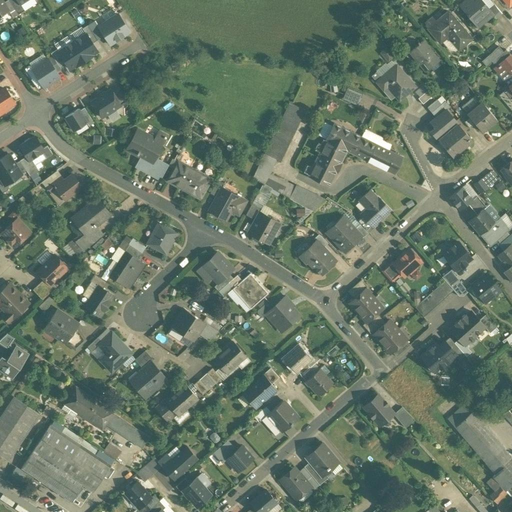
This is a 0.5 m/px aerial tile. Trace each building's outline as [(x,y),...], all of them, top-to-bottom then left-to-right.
[(7,0),(3,3),(7,9),(13,18),(18,15),(9,0),(7,0)] [(20,4),(17,0),(9,0),(18,15),(25,10),(20,4)] [(35,0),(26,0),(20,4),(25,10),(37,3),(35,0)] [(488,8),(482,0),(466,0),(460,6),(477,27),(493,14),(493,13),(488,8)] [(501,12),(494,3),(488,8),(493,13),(493,14),(495,17),(501,12)] [(471,39),(448,11),(428,28),(440,42),(448,35),(453,41),(451,42),(452,43),(454,42),(459,49),(471,39)] [(130,32),(118,14),(98,26),(104,36),(110,45),(130,32)] [(104,36),(98,26),(95,21),(88,25),(98,40),(104,36)] [(82,28),(86,34),(87,34),(93,43),(98,40),(88,25),(82,28)] [(86,34),(73,42),(85,61),(93,55),(93,54),(98,51),(93,43),(87,34),(86,34)] [(439,61),(423,41),(410,52),(426,72),(439,61)] [(77,66),(85,61),(73,42),(59,51),(58,51),(67,64),(70,69),(76,65),(77,66)] [(499,46),(488,56),(492,61),(504,52),(499,46)] [(393,56),(386,48),(381,53),(388,61),(393,56)] [(60,68),(67,64),(58,51),(59,51),(57,49),(51,53),(53,56),(60,68)] [(504,52),(492,61),(498,68),(500,67),(501,68),(502,67),(501,66),(503,64),(501,62),(510,55),(506,50),(504,52)] [(511,56),(510,55),(501,62),(503,64),(501,66),(502,67),(501,68),(500,67),(498,68),(496,69),(508,83),(504,87),(506,90),(510,86),(511,88),(511,56)] [(60,68),(53,56),(48,59),(56,72),(61,69),(60,68)] [(33,69),(38,77),(44,86),(59,77),(56,72),(48,59),(47,59),(33,69)] [(33,69),(30,64),(25,68),(33,81),(38,77),(33,69)] [(415,86),(397,65),(382,77),(377,71),(372,75),(377,82),(391,99),(395,95),(399,100),(415,86)] [(44,86),(38,77),(33,81),(38,90),(44,86)] [(428,90),(423,85),(415,91),(420,97),(428,90)] [(119,87),(112,91),(121,105),(127,100),(119,87)] [(362,94),(347,87),(342,99),(357,105),(362,94)] [(0,91),(0,90),(0,113),(6,109),(5,108),(14,103),(4,88),(0,91)] [(104,92),(97,97),(98,98),(92,102),(101,117),(107,114),(116,108),(121,105),(112,91),(111,89),(105,94),(104,92)] [(420,97),(418,98),(423,104),(432,96),(428,90),(420,97)] [(461,104),(466,111),(481,101),(476,95),(461,104)] [(437,99),(428,107),(432,112),(441,104),(437,99)] [(441,104),(432,112),(436,117),(446,109),(447,110),(450,107),(445,100),(441,104)] [(290,102),(265,154),(276,159),(280,162),(305,110),(290,102)] [(496,119),(482,102),(467,114),(474,123),(482,132),(490,124),(495,120),(496,120),(496,119)] [(116,108),(107,114),(112,121),(120,115),(116,108)] [(78,109),(65,117),(74,131),(87,122),(85,120),(78,109)] [(426,125),(452,156),(472,140),(447,110),(446,109),(436,117),(426,125)] [(474,123),(467,114),(466,112),(460,117),(469,127),(474,123)] [(94,122),(90,117),(85,120),(87,122),(89,126),(94,122)] [(362,137),(334,124),(326,139),(346,149),(346,150),(347,150),(354,153),(362,137)] [(163,143),(137,130),(127,148),(142,157),(138,166),(148,171),(153,162),(155,157),(163,143)] [(35,136),(20,146),(27,156),(29,160),(31,159),(45,150),(35,136)] [(402,157),(362,137),(354,153),(394,173),(402,157)] [(326,139),(309,176),(329,186),(347,150),(346,150),(346,149),(326,139)] [(211,178),(180,161),(183,155),(178,152),(174,159),(178,160),(167,180),(200,198),(211,178)] [(8,153),(0,158),(0,177),(5,184),(21,174),(15,164),(8,153)] [(276,159),(265,154),(253,178),(263,183),(264,184),(269,173),(276,159)] [(31,159),(29,160),(27,156),(20,160),(26,170),(30,175),(38,170),(31,159)] [(169,165),(155,157),(153,162),(148,171),(161,178),(169,165)] [(21,174),(26,170),(20,160),(15,164),(21,174)] [(511,160),(502,169),(511,182),(511,160)] [(42,181),(45,185),(61,173),(58,169),(42,181)] [(498,179),(491,171),(481,179),(488,187),(498,179)] [(65,180),(55,187),(56,189),(65,200),(83,187),(73,173),(65,180)] [(296,186),(269,173),(264,184),(272,188),(290,198),(296,186)] [(61,175),(46,186),(52,192),(56,189),(55,187),(65,180),(61,175)] [(5,184),(0,177),(0,188),(3,193),(8,189),(5,184)] [(481,179),(481,178),(474,184),(481,193),(488,187),(481,179)] [(217,180),(210,193),(216,196),(221,187),(222,187),(224,184),(217,180)] [(501,180),(495,185),(501,191),(506,186),(501,180)] [(264,184),(263,183),(259,191),(265,194),(270,192),(272,188),(264,184)] [(324,200),(296,186),(290,198),(306,207),(313,211),(324,200)] [(222,187),(221,187),(216,196),(209,210),(226,220),(233,207),(241,211),(247,200),(222,187)] [(462,187),(449,197),(460,210),(468,203),(473,199),(462,187)] [(378,198),(370,190),(359,200),(367,208),(361,214),(363,216),(372,226),(373,226),(390,209),(379,197),(378,198)] [(486,207),(477,196),(473,199),(468,203),(477,214),(483,209),(486,207)] [(97,198),(71,218),(84,234),(87,231),(88,232),(97,225),(110,214),(97,198)] [(262,208),(253,203),(246,215),(255,219),(259,211),(260,211),(262,208)] [(477,214),(469,221),(480,234),(494,222),(483,209),(477,214)] [(260,211),(259,211),(255,219),(248,232),(269,244),(281,223),(260,211)] [(343,215),(335,223),(337,225),(327,234),(345,252),(362,236),(356,228),(343,215)] [(372,226),(363,216),(358,220),(361,224),(369,232),(374,227),(373,226),(372,226)] [(494,222),(480,234),(490,246),(510,229),(500,217),(494,222)] [(2,232),(2,233),(15,246),(30,231),(17,218),(2,232)] [(177,233),(158,223),(147,243),(166,253),(177,233)] [(369,232),(361,224),(356,228),(362,236),(363,238),(369,232)] [(97,225),(88,232),(87,231),(84,234),(91,244),(104,233),(97,225)] [(84,234),(77,239),(76,237),(68,243),(78,255),(91,244),(84,234)] [(328,243),(321,236),(319,234),(314,238),(316,241),(317,240),(323,247),(328,243)] [(145,245),(133,237),(129,243),(140,251),(145,245)] [(316,241),(300,256),(307,263),(308,261),(315,269),(317,267),(323,273),(336,260),(323,247),(317,240),(316,241)] [(472,258),(459,242),(443,254),(456,270),(462,266),(462,267),(467,263),(466,262),(472,258)] [(511,243),(498,255),(508,268),(511,265),(511,243)] [(420,261),(410,250),(406,253),(405,251),(397,258),(398,260),(394,263),(394,264),(402,273),(406,269),(410,273),(417,268),(417,264),(420,261)] [(217,251),(202,266),(218,283),(229,273),(233,268),(217,251)] [(127,252),(120,263),(118,262),(110,275),(129,287),(137,275),(136,274),(143,263),(127,252)] [(55,255),(38,271),(40,274),(39,275),(42,278),(43,277),(44,278),(50,284),(67,267),(67,264),(64,261),(61,260),(55,255)] [(393,262),(383,270),(392,281),(402,273),(394,264),(394,263),(393,262)] [(218,283),(214,286),(219,291),(233,278),(229,273),(218,283)] [(268,293),(250,273),(242,280),(233,288),(233,289),(234,288),(243,299),(243,300),(250,308),(268,293)] [(106,282),(95,274),(90,281),(98,286),(98,285),(102,288),(106,282)] [(501,290),(488,274),(486,274),(472,285),(471,285),(480,296),(485,302),(486,302),(484,299),(491,293),(493,296),(501,290)] [(233,278),(219,291),(224,297),(233,289),(233,288),(242,280),(237,275),(233,278)] [(44,278),(33,289),(42,299),(54,288),(50,284),(44,278)] [(361,280),(348,292),(354,298),(365,288),(366,289),(368,287),(361,280)] [(445,280),(415,307),(424,317),(454,290),(445,280)] [(9,282),(0,291),(0,305),(3,308),(19,293),(9,282)] [(98,286),(85,305),(101,316),(114,296),(102,288),(98,285),(98,286)] [(471,285),(466,289),(475,300),(480,296),(471,285)] [(354,298),(350,302),(358,312),(374,298),(366,289),(365,288),(354,298)] [(19,293),(3,308),(7,313),(3,316),(8,322),(12,318),(13,319),(29,303),(19,293)] [(273,307),(266,313),(266,314),(281,331),(300,315),(289,303),(291,302),(285,296),(273,307)] [(374,298),(358,312),(367,321),(367,322),(377,313),(383,308),(374,298)] [(268,301),(257,311),(262,317),(266,314),(266,313),(273,307),(268,301)] [(205,323),(184,308),(172,326),(173,327),(168,333),(179,340),(183,334),(193,341),(198,333),(205,323)] [(78,323),(57,309),(44,328),(65,342),(76,325),(78,323)] [(479,320),(471,311),(466,315),(465,315),(464,315),(465,315),(460,319),(475,336),(485,327),(479,320)] [(377,313),(367,322),(367,321),(363,325),(368,330),(381,318),(377,313)] [(496,327),(486,314),(479,320),(485,327),(490,332),(496,327)] [(381,318),(368,330),(372,335),(374,334),(373,334),(385,323),(381,318)] [(475,336),(460,319),(456,323),(455,323),(456,324),(451,329),(459,338),(465,345),(475,336)] [(385,323),(373,334),(374,334),(382,343),(398,329),(389,320),(385,323)] [(218,331),(205,323),(198,333),(208,340),(218,331)] [(76,325),(65,342),(76,349),(86,340),(76,325)] [(398,329),(382,343),(391,353),(392,352),(406,340),(406,339),(398,329)] [(123,343),(112,331),(102,341),(98,345),(99,345),(106,353),(100,359),(112,372),(132,352),(131,352),(123,343)] [(7,333),(0,339),(0,343),(7,348),(10,344),(15,338),(7,333)] [(98,336),(88,346),(92,351),(99,345),(98,345),(102,341),(98,336)] [(454,343),(449,337),(445,341),(457,355),(461,351),(454,343)] [(459,338),(454,343),(461,351),(466,356),(471,352),(465,345),(459,338)] [(406,340),(392,352),(397,357),(410,345),(406,340)] [(233,341),(214,358),(227,373),(246,356),(233,341)] [(436,342),(421,356),(434,371),(448,358),(450,360),(457,355),(445,341),(439,346),(436,342)] [(13,350),(7,359),(2,356),(0,358),(0,368),(13,377),(28,354),(16,346),(15,347),(10,344),(8,347),(13,350)] [(299,345),(284,359),(296,372),(297,371),(306,363),(311,359),(299,345)] [(336,345),(327,353),(331,357),(340,349),(336,345)] [(185,360),(193,353),(188,347),(180,354),(185,360)] [(144,351),(135,359),(143,368),(149,362),(150,363),(152,361),(144,351)] [(143,368),(130,380),(136,387),(140,384),(149,395),(167,379),(161,373),(160,374),(150,363),(149,362),(143,368)] [(306,363),(297,371),(301,375),(310,367),(306,363)] [(315,372),(306,381),(319,395),(333,383),(325,375),(330,371),(324,365),(315,372)] [(310,367),(301,375),(306,381),(315,372),(310,367)] [(221,378),(212,368),(206,373),(215,383),(221,378)] [(279,377),(271,368),(263,375),(264,376),(264,375),(272,384),(279,377)] [(215,383),(206,373),(199,379),(208,389),(215,383)] [(272,384),(264,375),(264,376),(243,394),(255,408),(267,398),(268,399),(272,395),(271,394),(277,389),(272,384)] [(208,389),(199,379),(193,384),(202,394),(208,389)] [(185,383),(166,400),(165,399),(156,407),(168,421),(177,413),(179,415),(198,398),(185,383)] [(113,411),(76,386),(65,403),(102,428),(105,423),(113,411)] [(392,411),(379,395),(372,401),(371,400),(364,406),(378,423),(382,424),(387,419),(387,416),(387,415),(392,411)] [(39,414),(14,397),(0,417),(0,453),(9,459),(39,414)] [(299,417),(283,400),(270,412),(270,413),(274,417),(272,418),(284,431),(299,417)] [(511,456),(473,411),(468,405),(450,421),(495,474),(511,456)] [(402,406),(393,414),(405,427),(414,419),(402,406)] [(266,407),(254,416),(259,422),(270,413),(270,412),(266,407)] [(149,436),(113,411),(105,423),(142,448),(149,436)] [(143,431),(146,427),(131,417),(128,421),(143,431)] [(110,465),(50,424),(32,451),(83,484),(83,485),(92,491),(103,475),(93,468),(99,459),(109,466),(110,465)] [(104,450),(117,458),(122,449),(109,441),(104,450)] [(236,450),(227,441),(214,453),(222,463),(227,459),(227,458),(236,450)] [(322,443),(306,456),(310,461),(321,474),(324,472),(337,460),(322,443)] [(236,450),(227,458),(227,459),(238,471),(253,458),(242,445),(236,450)] [(187,446),(172,459),(167,453),(158,461),(162,465),(174,479),(180,474),(180,473),(191,464),(198,458),(187,446)] [(83,484),(32,451),(21,468),(71,501),(83,485),(83,484)] [(511,456),(495,474),(492,477),(500,485),(507,491),(511,486),(511,456)] [(154,457),(145,465),(153,473),(162,465),(158,461),(154,457)] [(109,466),(99,459),(93,468),(103,475),(108,478),(114,469),(109,466)] [(321,474),(310,461),(304,466),(312,476),(319,484),(328,477),(324,472),(321,474)] [(153,473),(145,465),(136,472),(144,481),(153,473)] [(304,466),(300,470),(307,479),(312,476),(304,466)] [(311,488),(296,469),(287,476),(286,474),(280,478),(297,499),(298,499),(300,501),(302,501),(312,493),(312,491),(310,489),(311,489),(310,488),(311,488)] [(492,477),(489,473),(483,479),(486,482),(492,477)] [(319,484),(312,476),(307,479),(315,489),(319,485),(319,484)] [(189,483),(182,489),(183,490),(197,507),(211,495),(196,477),(189,483)] [(500,485),(492,477),(486,482),(494,490),(500,485)] [(185,478),(176,486),(181,492),(183,490),(182,489),(189,483),(185,478)] [(151,497),(137,481),(125,492),(139,508),(145,503),(151,497)] [(494,490),(489,495),(497,503),(508,493),(507,491),(500,485),(494,490)] [(266,489),(251,502),(255,507),(258,511),(264,511),(277,502),(266,489)] [(160,500),(154,494),(151,497),(145,503),(150,508),(160,500)] [(481,505),(473,496),(469,499),(479,511),(483,507),(481,505)] [(150,508),(147,511),(148,511),(157,511),(161,509),(162,510),(165,507),(160,500),(150,508)] [(277,502),(264,511),(258,511),(255,507),(248,511),(274,511),(281,507),(277,502)]
